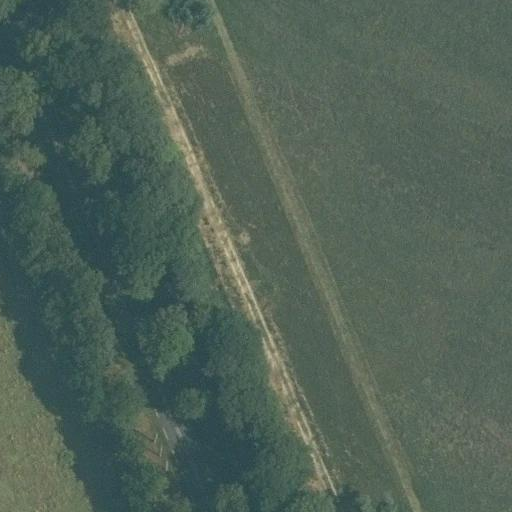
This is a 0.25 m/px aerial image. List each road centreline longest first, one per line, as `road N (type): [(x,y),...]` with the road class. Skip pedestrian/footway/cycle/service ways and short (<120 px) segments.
road 1 (track): [(344,511),(128,0)]
road 2 (primary): [(210,511),(0,18)]
